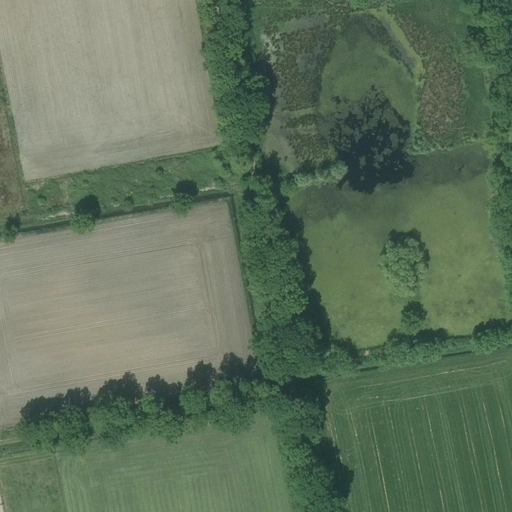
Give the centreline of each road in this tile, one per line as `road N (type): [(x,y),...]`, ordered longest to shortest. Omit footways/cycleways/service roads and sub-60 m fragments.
road 1 (track): [(315,511),(217,0)]
road 2 (track): [(292,389),(0,444)]
road 3 (track): [(511,141),(485,0)]
